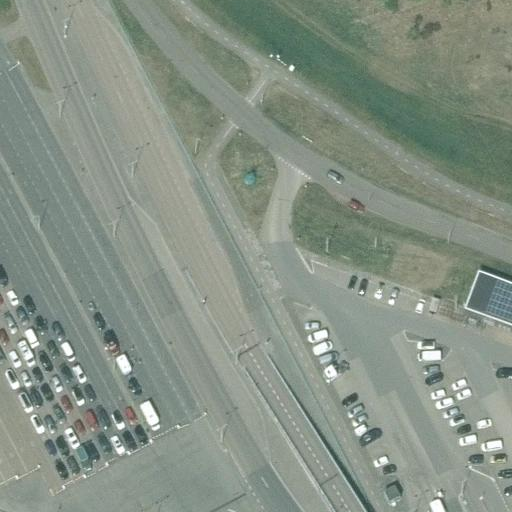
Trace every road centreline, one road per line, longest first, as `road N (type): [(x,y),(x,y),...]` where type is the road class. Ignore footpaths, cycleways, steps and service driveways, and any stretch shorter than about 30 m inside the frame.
road 1 (unclassified): [(500,511),(486,489),(382,411),(323,298),(283,253),(281,205),(296,157)]
road 2 (unclassified): [(511,253),(406,214),(296,157)]
road 3 (unclassified): [(133,0),(239,115)]
